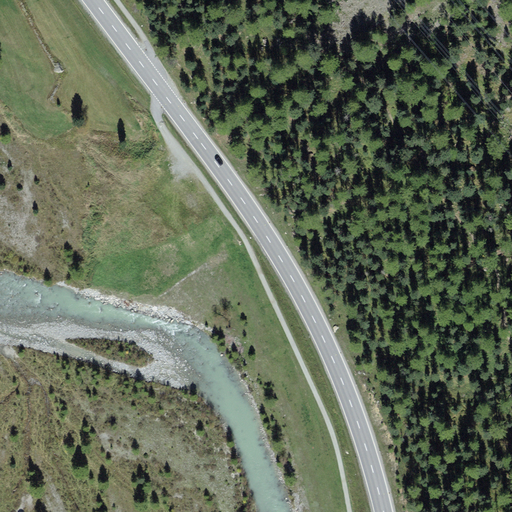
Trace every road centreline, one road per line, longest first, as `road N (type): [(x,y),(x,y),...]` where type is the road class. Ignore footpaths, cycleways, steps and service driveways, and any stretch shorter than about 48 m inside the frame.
road 1 (primary): [(383,511),(339,374),(294,282),(93,0)]
road 2 (track): [(349,511),(328,424),(244,237),(158,121),(157,85)]
